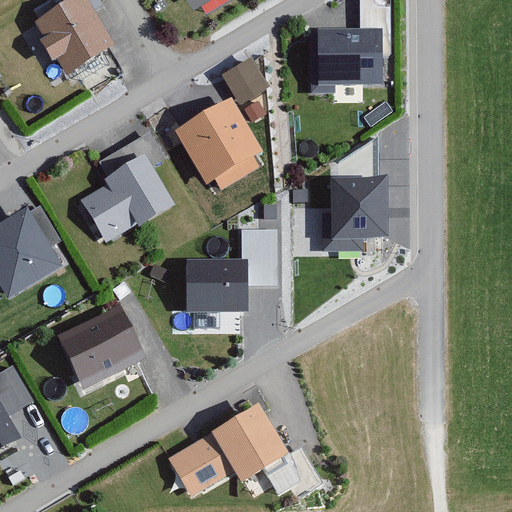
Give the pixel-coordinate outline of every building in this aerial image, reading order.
[(58,88),(111,52),(76,0),(73,0),(22,35),(58,88)] [(186,0),(192,9),(205,0),(186,0)] [(318,57),(311,57),(311,93),(335,92),(335,85),(383,84),(382,55),(392,54),(390,0),(360,0),(361,28),(318,29),(318,57)] [(252,57),(222,75),(240,105),(270,87),(252,57)] [(233,97),(175,131),(207,184),(216,179),(222,189),(261,166),(255,157),(265,151),(233,97)] [(266,113),(258,100),(244,109),(252,122),(266,113)] [(166,158),(150,132),(98,162),(107,178),(105,179),(107,183),(79,199),(106,244),(174,204),(152,166),(166,158)] [(389,176),(331,177),(332,212),(322,212),(323,251),(363,250),(363,238),(390,238),(389,176)] [(0,226),(0,290),(10,306),(61,274),(22,212),(0,226)] [(243,259),(186,259),(187,312),(249,312),(249,286),(278,285),(277,229),(242,230),(243,259)] [(140,360),(114,310),(47,343),(73,394),(140,360)] [(0,453),(20,443),(7,419),(31,406),(11,370),(0,376),(0,453)] [(209,511),(292,461),(260,408),(240,420),(191,450),(169,463),(199,511),(209,511)]
